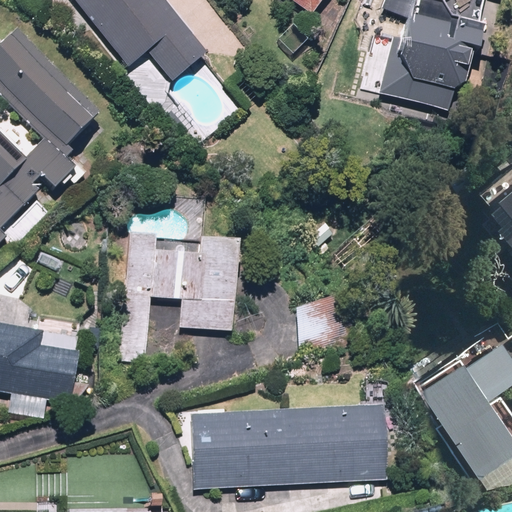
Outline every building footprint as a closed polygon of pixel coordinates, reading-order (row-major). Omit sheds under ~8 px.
[(67,0),(125,70),(143,56),(168,86),(206,54),(161,0),(67,0)] [(285,0),(308,16),(320,0),(285,0)] [(447,0),(444,2),(430,0),(379,0),(375,15),(398,22),(378,96),(456,117),(479,31),(473,30),(480,0),(447,0)] [(0,242),(4,239),(0,234),(0,226),(35,195),(29,188),(38,180),(49,193),(70,174),(59,161),(64,156),(59,150),(89,124),(10,34),(0,43),(0,105),(35,145),(21,158),(0,133),(0,242)] [(511,155),(471,190),(505,230),(500,234),(511,247),(511,155)] [(148,240),(122,239),(120,310),(144,311),(145,302),(176,303),(175,330),(228,331),(230,246),(192,245),(191,260),(148,259),(148,240)] [(37,336),(0,330),(0,395),(64,405),(71,356),(35,351),(37,336)] [(454,354),(406,388),(477,487),(511,461),(511,413),(497,392),(511,381),(511,360),(498,342),(463,367),(454,354)] [(380,407),(184,416),(188,494),(383,485),(380,407)]
